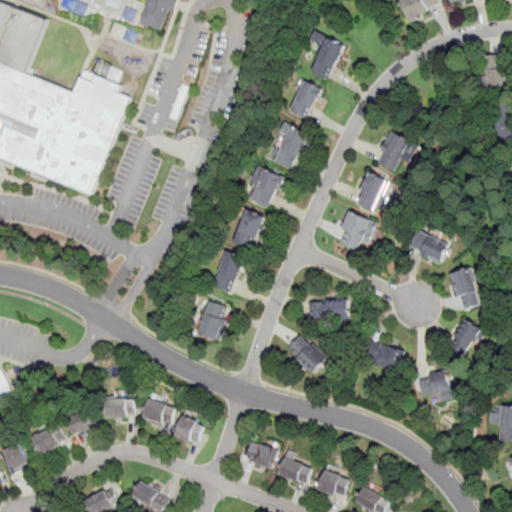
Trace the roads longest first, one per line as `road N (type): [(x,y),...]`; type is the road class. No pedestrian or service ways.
road 1 (residential): [(245,393),(298,247),(367,107),(411,60),(443,41),(511,27)]
road 2 (residential): [(107,319),(245,393),(386,431),(437,468),(469,511)]
road 3 (residential): [(31,511),(72,472),(125,451),(297,511)]
road 4 (residential): [(298,247),(423,304)]
road 5 (residential): [(204,511),(245,393)]
